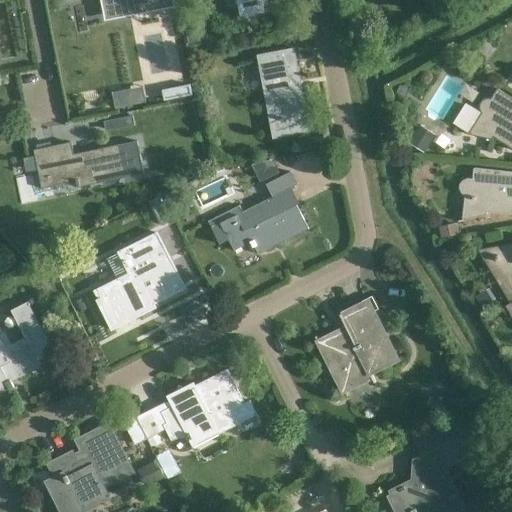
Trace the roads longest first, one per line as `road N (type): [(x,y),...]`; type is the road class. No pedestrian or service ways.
road 1 (residential): [(249,315),(354,264),(362,248),(322,0)]
road 2 (residential): [(0,440),(249,315)]
road 3 (residential): [(326,465),(249,315)]
